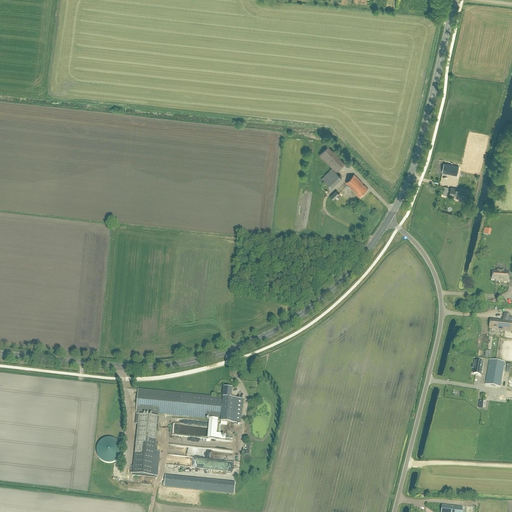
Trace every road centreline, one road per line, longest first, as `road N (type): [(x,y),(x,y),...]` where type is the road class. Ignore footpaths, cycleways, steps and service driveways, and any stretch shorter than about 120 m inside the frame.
road 1 (primary): [(0,354),(127,368),(226,351),(313,305),(361,261),(387,221)]
road 2 (unclassified): [(395,511),(441,312),(429,263),(387,221)]
road 3 (primary): [(387,221),(422,141),(454,0)]
